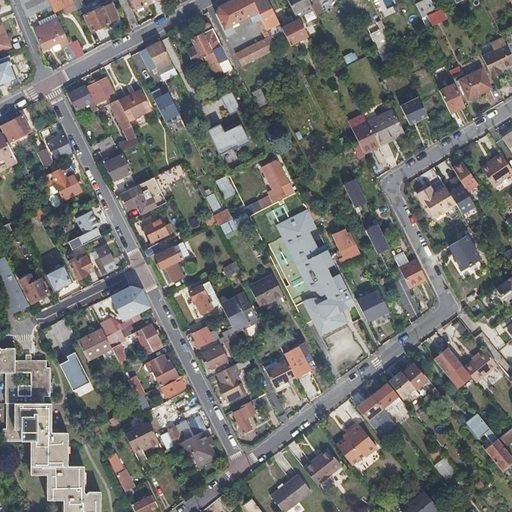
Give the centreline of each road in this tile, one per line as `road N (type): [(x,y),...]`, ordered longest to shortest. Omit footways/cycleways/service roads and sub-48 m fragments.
road 1 (residential): [(240,468),(451,308),(389,183),(511,108)]
road 2 (residential): [(142,266),(240,468)]
road 3 (residential): [(49,84),(142,266)]
road 4 (residential): [(49,84),(207,0)]
road 5 (residential): [(142,266),(29,329)]
